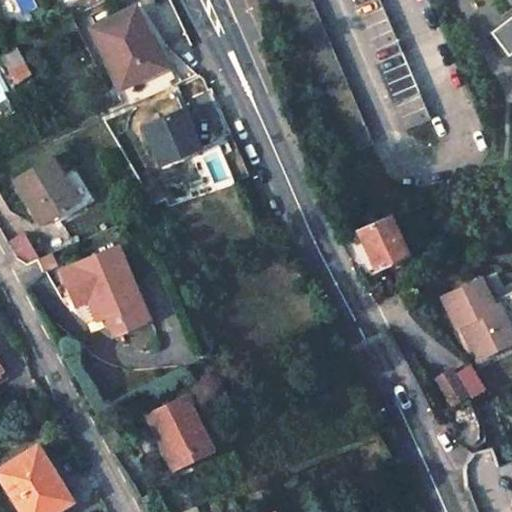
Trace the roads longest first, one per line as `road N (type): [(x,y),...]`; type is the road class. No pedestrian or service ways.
road 1 (tertiary): [(446,511),(205,0)]
road 2 (residential): [(326,0),(394,151),(455,140),(398,0)]
road 3 (unclassified): [(0,265),(125,511)]
